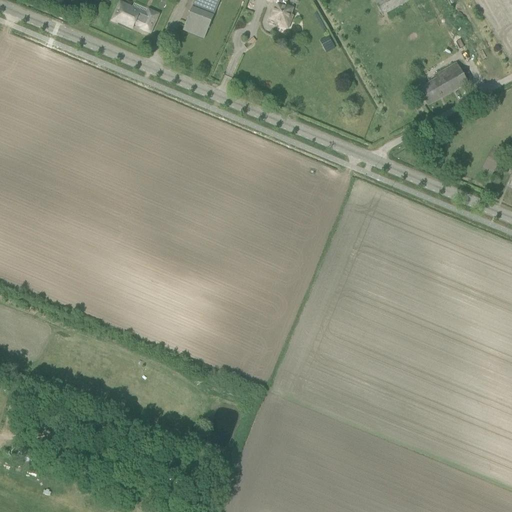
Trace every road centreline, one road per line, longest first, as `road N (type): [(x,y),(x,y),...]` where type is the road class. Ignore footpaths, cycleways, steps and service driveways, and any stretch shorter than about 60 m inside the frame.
road 1 (tertiary): [(371,161),(0,5)]
road 2 (unclassified): [(371,161),(511,80)]
road 3 (tertiary): [(511,219),(371,161)]
